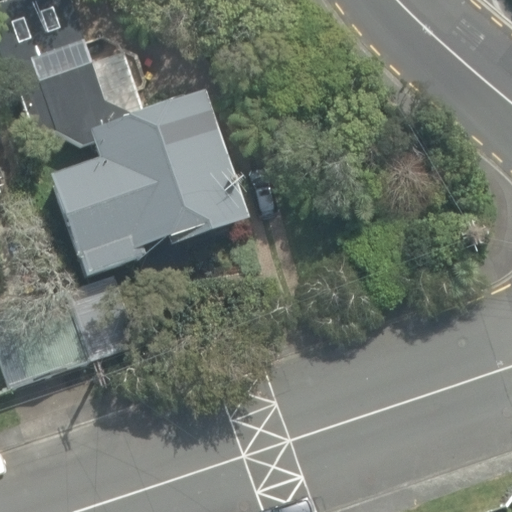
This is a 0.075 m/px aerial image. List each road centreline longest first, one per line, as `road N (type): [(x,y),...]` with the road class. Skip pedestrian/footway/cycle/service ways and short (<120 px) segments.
road 1 (tertiary): [(65,511),(511,360)]
road 2 (residential): [(511,103),(394,0)]
